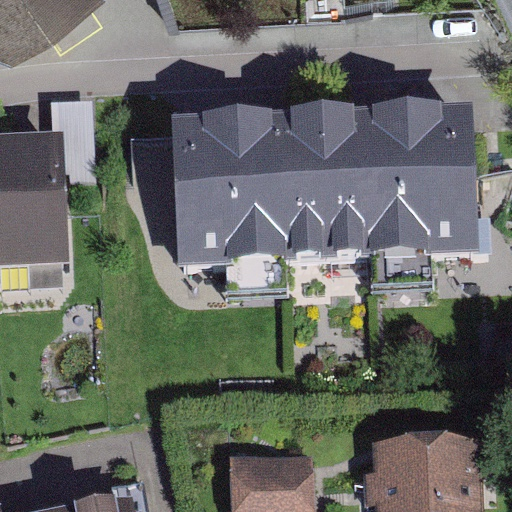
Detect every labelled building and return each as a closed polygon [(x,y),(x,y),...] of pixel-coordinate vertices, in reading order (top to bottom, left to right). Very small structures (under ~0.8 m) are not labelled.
[(0,0),(0,31),(14,54),(97,0),(0,0)] [(72,136),(0,140),(0,264),(79,260),(72,136)] [(186,292),(486,271),(477,141),(177,161),(186,292)] [(479,511),(475,457),(384,462),(386,511),(479,511)] [(313,511),(312,474),(234,476),(235,511),(313,511)] [(5,511),(4,505),(0,506),(0,511),(141,511),(138,494),(57,511),(5,511)]
